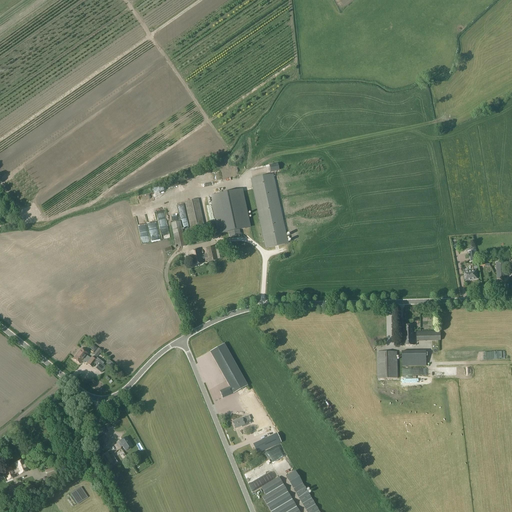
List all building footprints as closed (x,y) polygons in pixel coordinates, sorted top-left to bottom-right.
[(272,174),(251,179),(266,248),(287,244),(272,174)] [(239,230),(242,229),(249,228),(241,190),(231,192),(210,196),(218,234),(228,232),(230,237),(240,235),(239,230)] [(190,230),(204,227),(198,199),(184,202),(190,230)] [(180,221),(171,223),(176,248),(186,246),(180,221)] [(192,246),(207,243),(205,235),(190,238),(192,246)] [(207,254),(201,256),(199,250),(189,252),(192,265),(202,263),(201,259),(207,258),(208,262),(217,260),(217,259),(222,258),(220,245),(205,248),(207,254)] [(468,252),(469,262),(476,261),(476,256),(477,256),(476,251),(468,252)] [(505,262),(496,262),(497,278),(506,278),(505,262)] [(464,273),(465,281),(477,279),(476,271),(464,273)] [(403,332),(404,345),(414,345),(414,332),(413,332),(413,325),(404,326),(404,332),(403,332)] [(417,341),(441,341),(441,331),(417,332),(417,341)] [(210,351),(230,387),(220,391),(223,398),(234,393),(248,386),(224,344),(210,351)] [(87,355),(88,354),(81,349),(73,359),(80,364),(82,362),(84,363),(85,361),(87,363),(87,364),(93,368),(97,361),(92,357),(90,358),(87,355)] [(426,351),(402,351),(402,366),(426,366),(426,351)] [(397,352),(376,352),(377,379),(398,378),(397,352)] [(101,373),(106,367),(101,362),(96,368),(101,373)] [(231,402),(234,400),(237,409),(242,408),(243,411),(251,408),(248,399),(241,401),(238,392),(229,396),(231,402)] [(245,425),(244,423),(251,420),(249,415),(242,418),(232,422),(235,429),(245,425)] [(96,436),(105,431),(103,426),(93,431),(96,436)] [(276,433),(270,435),(274,444),(280,442),(276,433)] [(133,447),(126,437),(120,441),(126,451),(133,447)] [(118,463),(112,454),(109,456),(107,453),(101,457),(103,460),(102,460),(104,463),(105,463),(107,466),(112,463),(113,465),(118,463)] [(7,480),(15,477),(14,475),(19,473),(19,474),(28,471),(24,460),(15,464),(17,468),(12,470),(11,468),(4,471),(7,480)] [(57,474),(55,467),(45,470),(47,478),(57,474)] [(293,489),(302,483),(295,471),(286,476),(293,489)] [(261,488),(265,495),(262,497),(270,511),(299,511),(279,477),(273,481),(261,488)] [(12,495),(23,490),(19,483),(10,488),(13,492),(11,493),(12,495)] [(319,511),(302,483),(293,489),(306,511),(319,511)]
